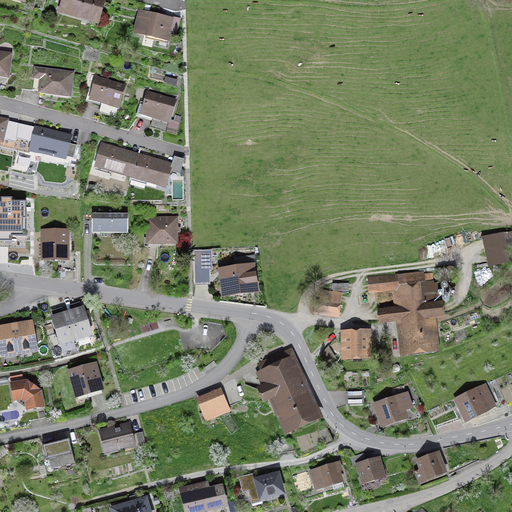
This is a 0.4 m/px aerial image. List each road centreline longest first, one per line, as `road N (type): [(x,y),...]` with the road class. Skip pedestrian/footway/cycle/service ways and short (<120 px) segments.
road 1 (residential): [(249,314),(231,361),(201,387),(0,438)]
road 2 (residential): [(362,440),(153,485)]
road 3 (unclassified): [(249,314),(45,286)]
road 4 (residential): [(0,102),(187,154)]
road 5 (unclassified): [(362,440),(329,413),(285,326),(249,314)]
road 6 (unclassified): [(511,426),(399,445),(362,440)]
road 7 (unclassified): [(511,450),(444,486),(389,502)]
